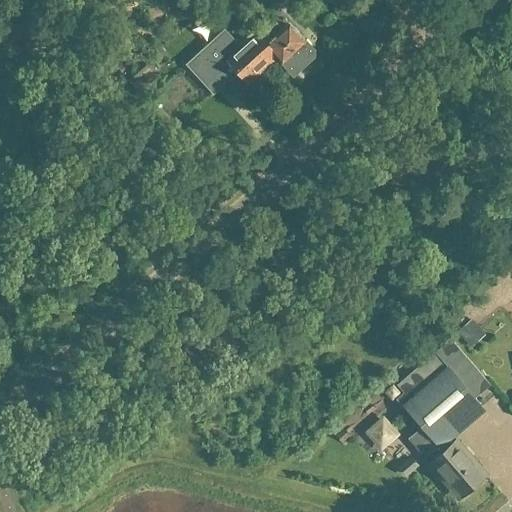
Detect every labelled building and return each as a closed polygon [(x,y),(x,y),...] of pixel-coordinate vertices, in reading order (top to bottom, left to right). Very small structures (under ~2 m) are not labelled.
[(212,0),(228,17),(247,0),(212,0)] [(257,50),(270,64),(276,58),(292,76),(311,58),(312,53),(288,27),(277,37),(274,33),(263,43),(254,33),(244,43),(254,54),(257,50)] [(254,54),(244,43),(238,48),(224,32),(187,66),(206,86),(218,75),(216,74),(228,64),(247,85),(270,64),(257,50),(254,54)] [(421,429),(437,447),(442,453),(426,467),(438,481),(440,479),(458,500),(485,476),(450,436),(482,408),(446,367),(401,407),(421,429)] [(437,447),(421,429),(410,439),(425,457),(437,447)] [(410,460),(399,469),(405,476),(416,467),(410,460)]
